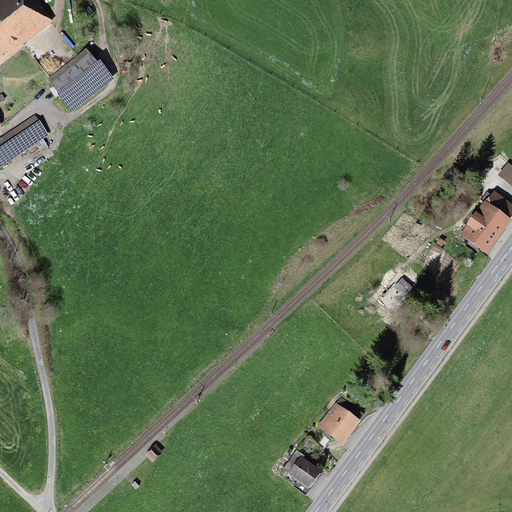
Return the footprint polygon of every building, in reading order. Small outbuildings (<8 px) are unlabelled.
[(0,0),(0,53),(3,51),(9,58),(23,47),(18,40),(46,17),(33,0),(0,0)] [(72,108),(106,82),(84,53),(50,79),(72,108)] [(0,167),(43,138),(31,120),(0,141),(0,167)] [(511,167),(508,164),(499,175),(511,184),(511,167)] [(474,184),(479,177),(475,174),(470,181),(474,184)] [(488,193),(483,200),(486,202),(463,232),(486,249),(511,213),(511,204),(496,193),(493,197),(488,193)] [(351,435),(353,432),(354,433),(361,424),(357,421),(363,414),(342,398),(321,426),(342,442),(348,434),(351,435)] [(148,455),(153,460),(162,453),(156,447),(148,455)] [(302,459),(304,456),(298,451),(284,470),(309,487),(320,472),(302,459)]
